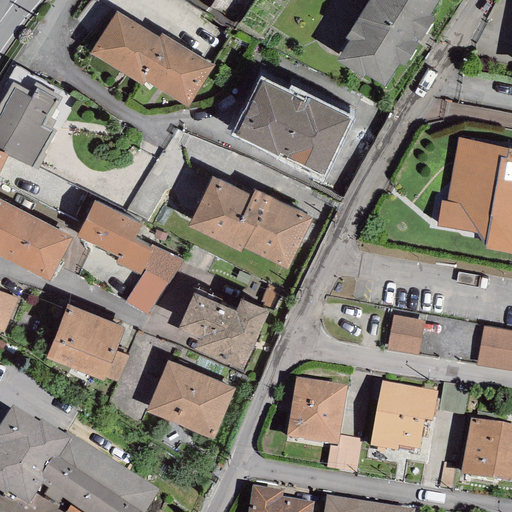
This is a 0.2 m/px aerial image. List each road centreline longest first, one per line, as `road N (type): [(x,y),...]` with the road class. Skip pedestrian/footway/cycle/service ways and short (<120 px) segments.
road 1 (residential): [(478,0),(371,166),(290,342)]
road 2 (residential): [(290,342),(511,379)]
road 3 (residential): [(290,342),(214,511)]
road 4 (residential): [(58,0),(36,56),(78,90),(135,116)]
